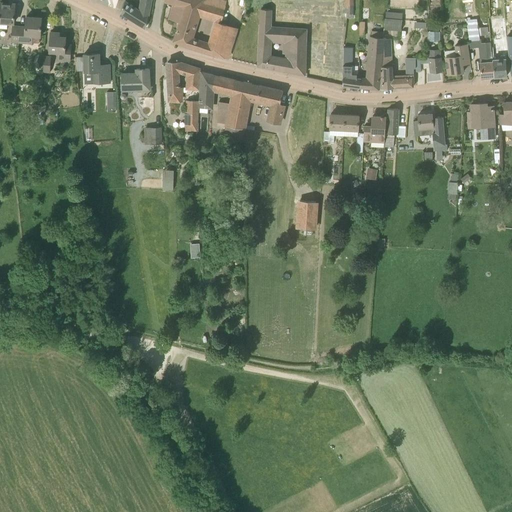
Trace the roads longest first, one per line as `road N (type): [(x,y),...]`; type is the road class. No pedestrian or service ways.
road 1 (residential): [(511,85),(375,98),(304,88),(228,72),(71,0)]
road 2 (track): [(0,315),(65,324),(119,353),(212,511)]
